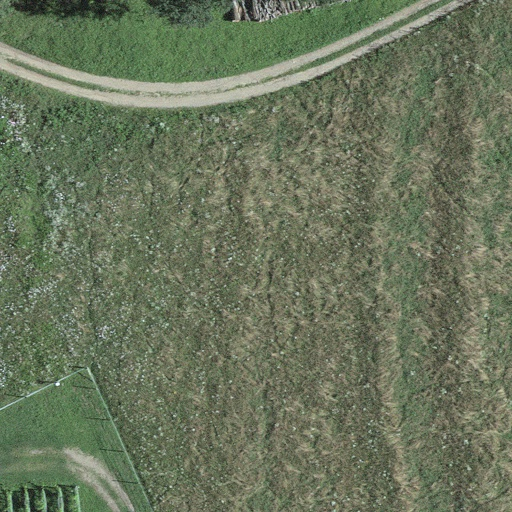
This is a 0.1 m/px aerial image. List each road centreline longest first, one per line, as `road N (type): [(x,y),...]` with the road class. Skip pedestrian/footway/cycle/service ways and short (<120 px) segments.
road 1 (track): [(460,0),(279,89),(145,107),(0,72)]
road 2 (track): [(145,107),(90,156),(47,220),(30,317),(102,511)]
